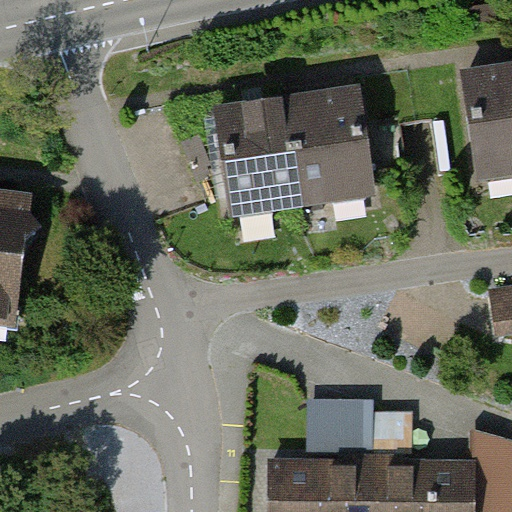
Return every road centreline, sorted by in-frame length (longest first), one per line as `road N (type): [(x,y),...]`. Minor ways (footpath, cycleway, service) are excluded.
road 1 (residential): [(170,353),(239,298),(511,260)]
road 2 (residential): [(55,24),(170,353)]
road 3 (residential): [(0,425),(103,401),(170,353)]
road 4 (residential): [(170,353),(199,474),(197,511)]
